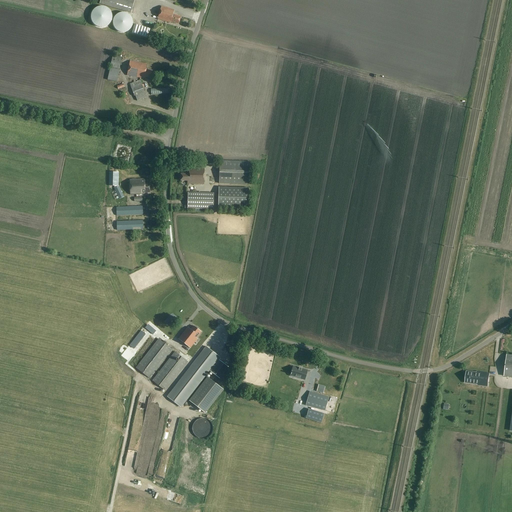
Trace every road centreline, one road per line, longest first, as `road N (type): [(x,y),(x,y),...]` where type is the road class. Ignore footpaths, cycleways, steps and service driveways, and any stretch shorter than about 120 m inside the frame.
road 1 (unclassified): [(511,327),(444,368),(416,372),(223,322),(191,294),(172,255),(169,138)]
road 2 (unclassified): [(0,101),(169,138)]
road 3 (unclassified): [(169,138),(206,0)]
